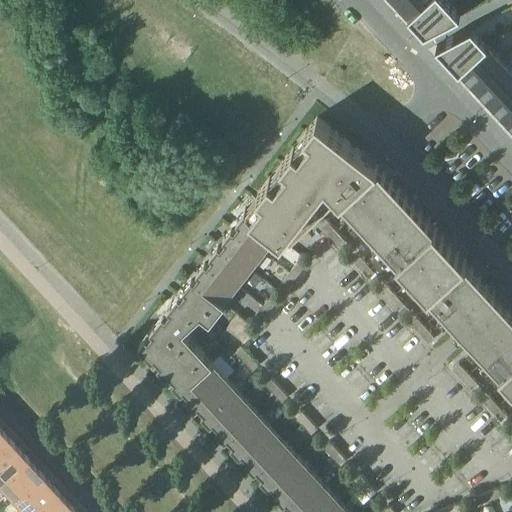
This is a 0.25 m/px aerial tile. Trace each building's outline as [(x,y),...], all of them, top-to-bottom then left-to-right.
[(394,0),(395,0),(409,16),(426,0),(394,0)] [(426,0),(409,16),(425,33),(460,14),(447,0),(426,0)] [(436,45),(459,70),(487,43),(472,26),(436,45)] [(459,70),(473,85),(502,59),(487,43),(459,70)] [(473,85),(488,101),(511,79),(511,70),(502,59),(473,85)] [(511,79),(488,101),(503,117),(511,108),(511,79)] [(511,108),(503,117),(511,127),(511,108)] [(511,309),(496,292),(487,283),(465,258),(407,196),(376,163),(317,116),(305,132),(311,137),(299,151),(293,146),(281,162),(287,167),(276,182),(269,177),(257,192),(263,197),(251,213),(245,208),(244,208),(277,235),(290,245),(341,198),(511,383),(511,309)] [(264,251),(277,235),(244,208),(237,218),(239,221),(234,227),(232,225),(231,225),(264,251)] [(322,226),(331,236),(337,230),(328,221),(322,226)] [(251,268),(264,251),(231,225),(223,235),(226,237),(221,244),(218,242),(251,268)] [(337,230),(331,236),(339,245),(345,239),(337,230)] [(237,285),(251,268),(218,242),(210,252),(213,254),(208,261),(205,259),(204,259),(237,285)] [(351,258),(360,267),(366,262),(357,253),(351,258)] [(192,276),(191,276),(224,302),(237,285),(204,259),(197,269),(199,271),(194,278),(192,276)] [(297,261),(289,271),(296,276),(303,266),(297,261)] [(366,262),(360,267),(368,277),(374,271),(366,262)] [(296,276),(289,271),(281,281),(288,286),(296,276)] [(173,379),(181,389),(212,360),(183,329),(201,313),(210,320),(224,302),(191,276),(183,286),(186,288),(181,295),(178,293),(139,343),(152,358),(155,355),(161,361),(158,363),(167,373),(170,371),(175,377),(173,379)] [(381,290),(389,299),(395,294),(387,284),(381,290)] [(395,294),(389,299),(398,308),(404,303),(395,294)] [(270,295),(263,305),(269,310),(277,300),(270,295)] [(269,310),(263,305),(255,315),(261,320),(269,310)] [(238,313),(232,320),(241,327),(247,320),(238,313)] [(410,322),(419,332),(425,326),(416,316),(410,322)] [(226,328),(235,335),(241,327),(232,320),(226,328)] [(247,320),(241,327),(250,334),(256,327),(247,320)] [(425,326),(419,332),(428,342),(434,336),(425,326)] [(241,327),(235,335),(244,341),(250,334),(241,327)] [(235,351),(244,360),(250,354),(241,345),(235,351)] [(250,354),(244,360),(252,369),(258,364),(250,354)] [(187,395),(196,404),(226,376),(212,360),(181,389),(182,389),(184,387),(190,393),(187,395)] [(453,368),(462,378),(468,372),(459,362),(453,368)] [(468,372),(462,378),(471,388),(477,382),(468,372)] [(202,411),(210,420),(241,392),(226,376),(196,404),(196,405),(199,403),(205,409),(202,411)] [(265,382),(273,392),(279,386),(271,377),(265,382)] [(279,386),(273,392),(282,401),(288,395),(279,386)] [(217,427),(225,436),(256,408),(241,392),(210,420),(211,421),(214,419),(219,424),(217,427)] [(483,401),(492,410),(498,404),(489,395),(483,401)] [(498,404),(492,410),(500,419),(506,414),(498,404)] [(231,443),(240,452),(270,424),(256,408),(225,436),(226,437),(228,434),(234,440),(231,443)] [(294,414),(302,423),(308,418),(300,409),(294,414)] [(308,418),(302,423),(311,433),(317,427),(308,418)] [(246,459),(254,468),(285,439),(270,424),(240,452),(240,453),(243,450),(249,456),(246,459)] [(0,449),(10,439),(0,428),(0,449)] [(0,478),(25,456),(10,439),(0,449),(0,478)] [(261,475),(269,484),(300,455),(285,439),(254,468),(255,469),(258,466),(263,472),(261,475)] [(323,446),(332,455),(338,450),(329,440),(323,446)] [(338,450),(332,455),(340,464),(346,459),(338,450)] [(275,490),(284,499),(314,471),(300,455),(269,484),(270,484),(272,482),(278,488),(275,490)] [(0,478),(0,486),(11,498),(40,472),(25,456),(0,478)] [(290,506),(295,511),(302,511),(329,487),(314,471),(284,499),(284,500),(287,498),(293,504),(290,506)] [(11,498),(23,511),(28,511),(55,488),(40,472),(11,498)] [(353,478),(361,487),(367,481),(359,472),(353,478)] [(367,481),(361,487),(370,496),(376,491),(367,481)] [(333,511),(344,503),(329,487),(302,511),(333,511)] [(498,487),(486,491),(489,499),(501,494),(498,487)] [(28,511),(61,511),(70,504),(55,488),(28,511)] [(489,499),(486,491),(475,496),(478,503),(489,499)] [(458,502),(446,507),(448,511),(454,511),(461,510),(458,502)] [(352,511),(344,503),(333,511),(352,511)]
